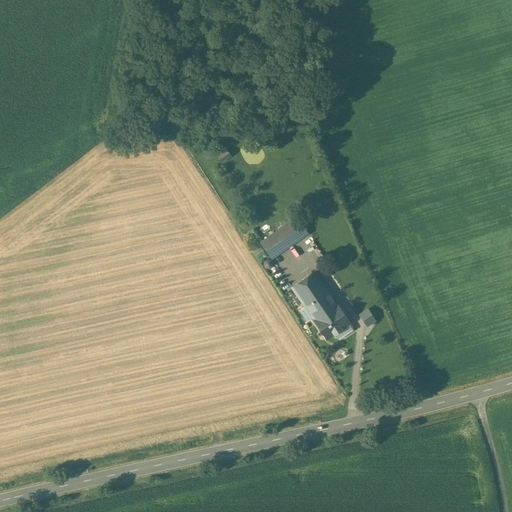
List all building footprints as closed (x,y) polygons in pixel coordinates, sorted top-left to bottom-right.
[(230,156),(225,149),(216,155),(221,162),(230,156)] [(292,212),(286,217),(291,224),(297,219),(292,212)] [(291,224),(261,244),(271,259),(307,234),(297,219),(291,224)] [(323,268),(293,288),(315,321),(337,306),(333,299),(341,293),(323,268)] [(337,306),(315,321),(328,339),(350,324),(337,306)] [(374,321),(366,310),(359,315),(367,326),(374,321)]
